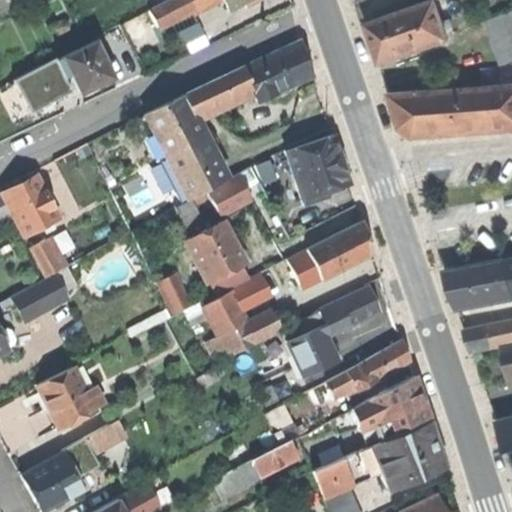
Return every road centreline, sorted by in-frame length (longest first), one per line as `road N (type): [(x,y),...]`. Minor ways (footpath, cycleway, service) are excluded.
road 1 (secondary): [(378,162),(494,511)]
road 2 (residential): [(324,11),(0,164)]
road 3 (secondary): [(324,11),(378,162)]
road 4 (residential): [(378,162),(511,146)]
